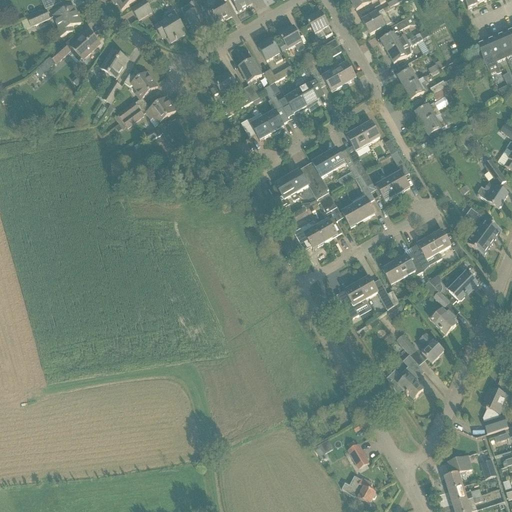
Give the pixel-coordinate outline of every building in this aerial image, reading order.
[(42,0),(41,1),(46,12),(61,6),(58,0),(42,0)] [(113,0),(112,1),(115,7),(117,6),(122,12),(140,0),(113,0)] [(208,11),(211,17),(216,26),(225,21),(225,22),(232,19),(222,3),(220,0),(215,0),(214,1),(217,6),(208,11)] [(229,0),(238,14),(252,6),(248,0),(229,0)] [(374,0),(348,0),(356,13),(369,6),(368,5),(375,1),(374,0)] [(377,15),(371,18),(362,23),(370,37),(385,29),(391,25),(385,15),(394,10),(393,8),(402,3),(400,0),(390,0),(386,3),(389,8),(377,15)] [(456,0),(458,4),(463,2),(467,11),(477,6),(474,0),(456,0)] [(144,3),(140,6),(132,11),(139,22),(151,14),(144,3)] [(185,19),(190,27),(194,35),(207,29),(200,17),(202,16),(195,4),(188,8),(192,15),(185,19)] [(75,10),(53,19),(58,31),(57,32),(60,39),(73,33),(72,29),(81,26),(75,10)] [(31,29),(49,21),(46,13),(28,21),(31,29)] [(307,23),(312,31),(315,37),(322,33),(326,40),(332,36),(320,15),(307,23)] [(410,19),(397,26),(400,33),(414,25),(410,19)] [(167,21),(163,23),(155,28),(160,37),(164,35),(171,45),(186,36),(176,20),(169,24),(167,21)] [(280,38),(285,47),(288,52),(295,48),(298,54),(305,50),(293,30),(280,38)] [(426,32),(420,35),(429,54),(435,51),(426,32)] [(389,39),(381,44),(387,55),(400,47),(408,43),(408,42),(404,36),(402,38),(399,33),(394,36),(389,39)] [(71,49),(73,52),(68,56),(76,65),(81,61),(83,62),(100,46),(88,34),(71,49)] [(496,38),(506,60),(511,57),(511,47),(506,34),(496,38)] [(400,47),(387,55),(394,66),(402,61),(406,59),(406,58),(411,56),(410,49),(411,48),(410,48),(412,47),(412,48),(423,42),(419,35),(408,42),(408,43),(400,47)] [(486,42),(496,64),(506,60),(496,38),(486,42)] [(72,39),(65,48),(69,51),(76,42),(72,39)] [(375,39),(362,46),(364,51),(378,44),(375,39)] [(335,41),(313,54),(317,60),(327,55),(339,48),(335,41)] [(496,64),(486,42),(476,47),(486,69),(496,64)] [(258,50),(263,59),(266,64),(273,60),(276,66),(282,62),(271,43),(258,50)] [(64,47),(50,60),(39,70),(46,76),(70,54),(64,47)] [(339,48),(327,55),(330,60),(342,53),(339,48)] [(304,53),(311,64),(312,64),(317,60),(313,54),(311,49),(304,53)] [(112,53),(107,62),(101,72),(117,81),(123,71),(121,70),(126,62),(112,53)] [(249,88),(252,86),(256,84),(255,82),(262,78),(253,63),(239,71),(249,88)] [(311,64),(306,67),(313,78),(318,75),(312,64),(311,64)] [(347,66),(335,73),(344,88),(356,81),(347,66)] [(306,67),(298,72),(302,79),(305,77),(307,81),(305,82),(306,84),(308,85),(309,84),(308,81),(313,78),(306,67)] [(435,67),(428,71),(432,77),(439,73),(435,67)] [(290,68),(274,77),(277,83),(294,73),(290,68)] [(270,71),(264,75),(270,87),(277,83),(274,77),(270,71)] [(398,80),(404,91),(417,84),(411,72),(398,80)] [(323,79),(327,87),(332,95),(344,88),(335,73),(323,79)] [(129,77),(124,85),(130,89),(134,86),(140,93),(136,96),(140,102),(157,89),(147,75),(138,82),(134,76),(131,78),(130,77),(129,77)] [(215,90),(211,92),(213,97),(217,95),(217,94),(219,93),(222,98),(229,95),(230,97),(237,92),(233,85),(228,77),(222,80),(220,78),(211,83),(215,90)] [(417,84),(404,91),(411,102),(428,92),(426,88),(429,86),(426,79),(417,84)] [(444,85),(443,83),(430,91),(434,97),(447,90),(446,89),(444,85)] [(295,90),(297,94),(307,112),(314,106),(318,103),(309,87),(308,85),(306,84),(295,90)] [(103,102),(105,103),(95,118),(101,121),(107,111),(108,111),(111,106),(121,90),(113,85),(103,102)] [(249,88),(244,91),(252,105),(260,100),(252,86),(249,88)] [(276,99),(270,88),(264,91),(270,103),(276,99)] [(507,88),(499,92),(502,98),(510,92),(509,92),(508,89),(507,88)] [(295,90),(276,100),(286,119),(287,119),(293,115),(294,117),(299,114),(300,116),(307,112),(297,94),(295,90)] [(252,105),(244,91),(233,97),(241,111),(252,105)] [(146,115),(151,122),(156,128),(176,113),(166,100),(146,115)] [(275,114),(263,120),(263,121),(272,137),(272,138),(280,134),(279,132),(284,130),(282,127),(289,123),(287,119),(286,119),(276,100),(271,103),(274,109),(272,110),(275,114)] [(117,123),(119,126),(138,112),(134,106),(118,118),(120,120),(117,123)] [(237,106),(221,115),(225,121),(234,115),(240,112),(237,106)] [(415,116),(422,127),(434,120),(428,109),(415,116)] [(138,112),(119,126),(124,133),(143,118),(138,112)] [(260,115),(247,122),(260,143),(272,137),(263,121),(263,120),(260,115)] [(434,120),(422,127),(428,138),(431,137),(436,146),(450,137),(448,133),(444,136),(441,131),(448,127),(441,116),(434,120)] [(371,125),(359,132),(368,147),(380,140),(371,125)] [(178,127),(169,132),(163,136),(175,158),(191,149),(178,127)] [(511,132),(505,127),(500,133),(511,142),(511,132)] [(158,131),(143,139),(147,145),(161,137),(158,131)] [(347,139),(351,147),(356,154),(368,147),(359,132),(347,139)] [(390,143),(385,146),(391,157),(396,154),(390,143)] [(498,164),(504,169),(511,174),(511,173),(511,145),(510,145),(506,151),(498,164)] [(336,151),(324,158),(333,174),(346,166),(351,174),(343,179),(338,182),(342,188),(355,181),(360,178),(354,166),(350,160),(343,164),(336,151)] [(396,154),(391,157),(398,169),(403,166),(396,154)] [(479,161),(484,168),(499,189),(506,184),(486,156),(479,161)] [(312,165),(317,174),(321,181),(333,174),(324,158),(312,165)] [(359,163),(354,166),(360,178),(366,175),(359,163)] [(299,173),(287,180),(296,196),(308,189),(299,173)] [(366,175),(360,178),(367,190),(372,186),(366,175)] [(400,175),(388,182),(397,197),(409,190),(400,175)] [(360,178),(355,181),(362,193),(367,190),(360,178)] [(296,196),(287,180),(275,187),(287,208),(290,207),(290,206),(287,201),(290,199),(293,204),(299,200),(296,196)] [(376,189),(380,196),(385,204),(397,197),(388,182),(376,189)] [(477,196),(480,199),(488,203),(487,204),(498,212),(508,197),(497,190),(496,190),(489,186),(485,192),(481,189),(477,196)] [(323,187),(318,190),(325,202),(330,198),(323,187)] [(325,202),(318,190),(312,193),(319,205),(325,202)] [(330,198),(325,202),(332,213),(337,210),(330,198)] [(366,201),(354,208),(363,224),(375,217),(366,201)] [(325,202),(319,205),(326,216),(332,213),(325,202)] [(342,215),(346,222),(351,231),(363,224),(354,208),(342,215)] [(292,221),(285,209),(280,212),(287,224),(292,221)] [(467,247),(483,258),(501,233),(471,211),(466,218),(478,227),(476,229),(479,231),(467,247)] [(328,223),(316,229),(316,230),(325,245),(342,235),(333,220),(328,223)] [(292,221),(287,224),(293,236),(299,233),(292,221)] [(308,227),(311,233),(304,236),(313,252),(325,245),(316,230),(316,229),(313,224),(308,227)] [(442,233),(430,240),(439,256),(451,249),(447,243),(442,233)] [(420,252),(413,256),(419,266),(419,265),(426,262),(426,263),(434,259),(436,264),(442,261),(439,256),(430,240),(418,247),(420,252)] [(460,262),(465,259),(459,248),(453,251),(460,262)] [(406,258),(394,265),(403,281),(415,274),(417,278),(424,274),(419,265),(419,266),(413,256),(407,259),(406,258)] [(382,272),(387,281),(391,288),(403,281),(394,265),(382,272)] [(446,288),(445,289),(459,303),(477,285),(467,275),(456,286),(452,283),(451,284),(449,284),(446,287),(446,288)] [(438,278),(431,283),(436,288),(440,285),(440,281),(438,278)] [(369,280),(357,287),(366,302),(378,295),(388,313),(389,312),(394,309),(387,297),(379,283),(373,286),(369,280)] [(424,287),(422,289),(444,310),(450,305),(434,289),(436,288),(431,283),(424,287)] [(349,291),(345,294),(348,300),(340,305),(350,322),(358,318),(356,313),(368,306),(366,302),(357,287),(356,287),(356,285),(348,289),(349,291)] [(393,294),(387,297),(394,309),(399,305),(393,294)] [(438,317),(432,323),(435,327),(439,331),(446,338),(456,328),(452,325),(456,321),(449,314),(447,316),(443,311),(438,317)] [(416,353),(404,336),(397,343),(409,358),(410,358),(416,353)] [(422,356),(425,359),(432,366),(443,354),(433,344),(425,337),(420,343),(427,350),(422,356)] [(400,376),(396,372),(387,381),(397,397),(403,393),(413,403),(423,393),(414,383),(423,374),(408,359),(410,358),(409,358),(403,364),(408,369),(400,376)] [(486,411),(491,413),(498,416),(506,398),(490,391),(482,409),(486,411)] [(486,412),(482,421),(487,436),(505,430),(507,430),(503,418),(499,419),(498,416),(491,413),(486,411),(486,412)] [(507,435),(494,439),(495,444),(500,442),(500,444),(509,441),(507,435)] [(337,442),(342,448),(347,445),(343,438),(337,442)] [(348,453),(355,466),(365,460),(358,447),(348,453)] [(318,451),(315,453),(319,459),(325,456),(322,449),(318,451)] [(444,480),(448,494),(463,489),(459,476),(469,473),(464,459),(452,463),(454,470),(449,471),(451,478),(444,480)] [(491,462),(480,466),(485,481),(496,478),(491,462)] [(362,481),(357,489),(356,492),(345,486),(342,492),(349,497),(358,501),(357,502),(360,503),(369,508),(376,495),(369,492),(372,486),(362,481)] [(505,491),(511,490),(508,482),(502,484),(505,491)] [(463,489),(448,494),(452,507),(467,502),(481,498),(479,492),(471,494),(470,493),(465,495),(463,489)] [(467,502),(452,507),(453,511),(470,511),(469,508),(483,503),(481,498),(467,502)]
